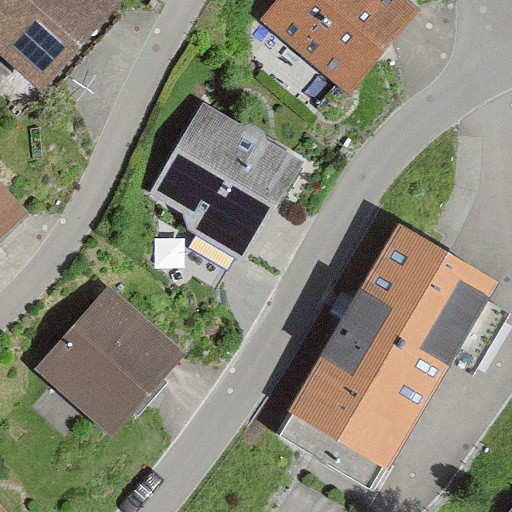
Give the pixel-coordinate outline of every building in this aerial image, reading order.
[(0,0),(0,49),(41,84),(111,0),(0,0)] [(422,3),(417,0),(282,0),(269,16),(355,85),(422,3)] [(246,254),(303,157),(196,94),(138,191),(246,254)] [(0,227),(30,199),(0,166),(0,227)] [(379,486),(500,277),(403,221),(281,430),(379,486)] [(113,429),(189,343),(106,271),(31,357),(113,429)] [(511,511),(511,459),(506,465),(511,470),(511,493),(494,511),(511,511)] [(0,511),(16,511),(0,493),(0,511)]
